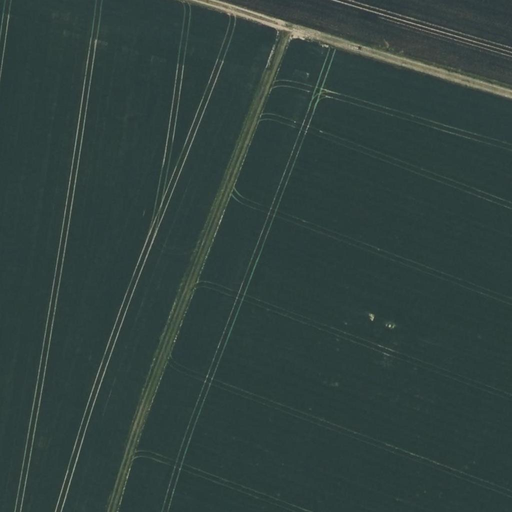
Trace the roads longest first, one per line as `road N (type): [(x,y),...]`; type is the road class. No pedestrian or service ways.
road 1 (track): [(109,511),(145,393),(283,26)]
road 2 (track): [(511,91),(191,0)]
